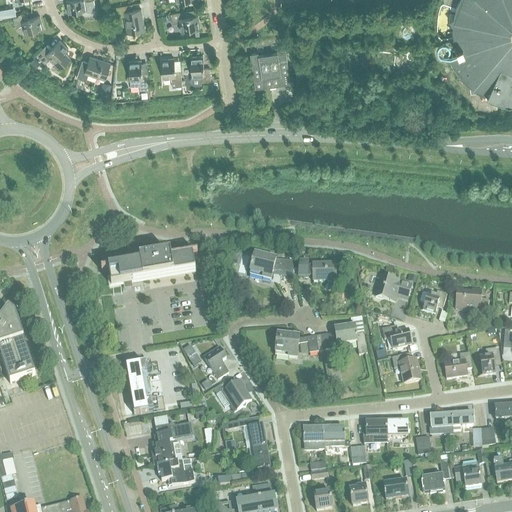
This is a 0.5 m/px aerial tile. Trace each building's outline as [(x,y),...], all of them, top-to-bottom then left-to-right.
[(93,0),(69,0),(66,1),(68,13),(87,10),(87,12),(96,11),(93,0)] [(477,0),(460,0),(457,6),(455,13),(454,15),(454,17),(453,28),(453,30),(453,32),(453,40),(456,51),(456,52),(458,56),(453,58),(452,60),(451,63),(452,66),(459,77),(468,86),(479,94),(490,100),(503,104),(511,104),(511,0),(492,0),(488,4),(486,7),(477,0)] [(125,16),(128,34),(145,31),(141,9),(133,11),(132,5),(116,7),(118,17),(125,16)] [(179,23),(180,31),(200,28),(198,16),(185,18),(184,12),(171,14),(172,24),(179,23)] [(22,26),(24,34),(43,28),(40,16),(28,20),(26,14),(13,18),(15,27),(22,26)] [(49,57),(54,63),(60,69),(70,58),(65,53),(68,49),(60,40),(51,49),(46,45),(36,55),(44,62),(49,57)] [(250,54),(255,89),(291,83),(285,48),(277,50),(278,53),(259,56),(258,53),(250,54)] [(299,50),(293,51),(295,66),(302,65),(300,55),(299,50)] [(191,57),(192,77),(191,77),(191,78),(191,81),(192,83),(192,84),(194,85),(196,85),(201,85),(201,83),(211,82),(210,68),(204,69),(203,56),(191,57)] [(105,80),(111,63),(90,57),(88,63),(82,61),(77,78),(86,81),(88,74),(105,80)] [(172,78),(172,87),(182,87),(181,71),(175,71),(174,58),(162,59),(163,79),(172,78)] [(139,91),(145,90),(145,97),(150,97),(148,73),(142,73),(141,61),(129,62),(131,87),(139,86),(139,91)] [(302,66),(295,67),(298,82),(304,81),(304,78),(302,66)] [(109,271),(111,286),(123,284),(124,286),(132,284),(132,283),(196,272),(193,257),(198,256),(198,255),(171,259),(171,255),(140,261),(141,265),(102,271),(102,273),(109,271)] [(292,278),(294,263),(282,262),(281,264),(276,263),(276,261),(255,256),(250,274),(264,277),(263,280),(271,282),(273,274),(280,275),(280,277),(292,278)] [(298,279),(304,279),(313,280),(314,284),(336,283),(335,266),(315,267),(315,263),(300,264),(298,279)] [(408,300),(412,287),(382,278),(376,298),(394,304),(396,297),(408,300)] [(199,281),(201,293),(212,291),(210,279),(199,281)] [(480,316),(487,316),(488,301),(482,300),(482,292),(472,291),(472,294),(463,293),(463,290),(457,290),(455,310),(480,312),(480,316)] [(421,304),(426,305),(423,312),(435,316),(438,307),(443,309),(447,296),(437,292),(436,297),(424,294),(422,294),(420,302),(421,304)] [(19,327),(5,317),(0,324),(0,353),(10,385),(36,376),(19,327)] [(328,336),(321,337),(323,352),(331,350),(330,345),(337,344),(337,346),(357,343),(359,357),(367,355),(364,334),(356,336),(355,327),(335,330),(336,335),(328,336)] [(390,340),(392,351),(412,346),(410,339),(409,331),(398,333),(397,327),(382,331),(384,341),(390,340)] [(323,352),(321,337),(316,338),(303,340),(298,340),(299,338),(277,336),(275,354),(288,356),(288,359),(296,360),(298,346),(307,345),(308,354),(323,352)] [(204,359),(218,381),(229,374),(221,363),(226,360),(219,349),(204,359)] [(494,365),(501,364),(499,349),(485,351),(486,357),(480,358),(482,377),(495,375),(494,365)] [(466,371),(472,370),(470,354),(460,356),(461,362),(444,364),(447,380),(467,377),(466,371)] [(400,369),(404,385),(421,381),(419,372),(416,361),(412,362),(411,355),(392,359),(394,370),(400,369)] [(126,368),(134,415),(154,412),(151,394),(149,383),(146,365),(126,368)] [(202,386),(206,392),(213,387),(209,381),(202,386)] [(221,388),(215,392),(225,410),(229,407),(231,410),(234,414),(237,412),(243,408),(245,409),(246,406),(252,402),(246,394),(243,390),(245,389),(240,381),(229,388),(226,384),(221,388)] [(496,422),(511,420),(511,407),(495,409),(496,422)] [(452,417),(452,420),(453,433),(460,432),(460,429),(474,428),(473,415),(452,417)] [(453,433),(452,420),(452,417),(431,418),(432,435),(443,435),(443,433),(452,432),(453,433)] [(222,425),(223,432),(239,429),(238,422),(222,425)] [(153,453),(151,453),(154,467),(158,467),(181,463),(182,462),(179,444),(173,445),(173,442),(193,438),(190,425),(176,427),(172,424),(170,427),(169,426),(156,429),(158,443),(152,444),(153,453)] [(387,439),(387,424),(366,425),(366,437),(363,437),(363,436),(363,446),(364,446),(364,445),(387,445),(387,446),(388,446),(387,439)] [(407,424),(387,424),(387,439),(407,438),(407,424)] [(250,429),(254,450),(266,448),(263,427),(250,429)] [(303,445),(308,445),(308,450),(309,451),(324,451),(324,449),(324,430),(303,431),(303,445)] [(324,449),(344,449),(344,430),(324,430),(324,449)] [(493,430),(487,431),(489,447),(495,446),(493,430)] [(489,447),(487,431),(480,432),(482,448),(489,447)] [(429,439),(422,440),(424,456),(431,455),(429,439)] [(424,456),(422,440),(416,441),(418,457),(424,456)] [(266,448),(254,450),(249,451),(250,459),(255,458),(257,471),(270,469),(266,448)] [(358,449),(351,450),(353,466),(359,465),(358,449)] [(364,449),(358,449),(359,465),(366,465),(364,449)] [(493,461),(497,484),(511,481),(511,461),(509,462),(510,469),(503,470),(502,460),(493,461)] [(443,482),(451,481),(448,461),(439,462),(441,476),(421,480),(422,484),(420,484),(422,492),(429,491),(430,495),(445,493),(443,482)] [(404,464),(406,478),(413,477),(411,462),(404,464)] [(181,463),(158,467),(159,476),(161,476),(162,483),(171,482),(172,487),(195,483),(193,472),(182,473),(181,463)] [(310,465),(311,472),(324,470),(323,463),(310,465)] [(462,467),(462,469),(454,470),(457,485),(464,483),(465,490),(481,487),(479,471),(477,465),(462,467)] [(364,470),(366,482),(373,481),(371,469),(364,470)] [(231,478),(233,484),(253,481),(251,474),(231,478)] [(311,476),(312,482),(329,480),(328,474),(311,476)] [(13,476),(1,479),(7,502),(19,500),(13,476)] [(231,478),(215,481),(216,487),(233,484),(231,478)] [(385,498),(386,502),(408,498),(406,483),(383,486),(385,496),(384,496),(385,498)] [(217,506),(216,506),(217,511),(277,511),(275,496),(271,497),(270,492),(271,491),(270,486),(263,487),(264,492),(254,494),(255,500),(254,500),(236,503),(238,511),(232,511),(231,511),(230,503),(217,506)] [(360,506),(367,504),(365,487),(357,488),(358,491),(349,492),(351,500),(350,500),(350,503),(351,503),(352,507),(353,508),(361,506),(360,506)] [(313,495),(315,511),(318,511),(331,510),(329,492),(313,495)] [(35,511),(34,506),(12,511),(11,511),(84,511),(85,511),(82,500),(70,503),(41,510),(41,511),(35,511)]
